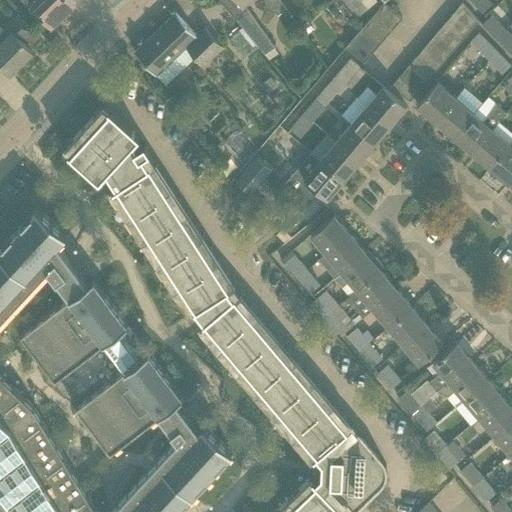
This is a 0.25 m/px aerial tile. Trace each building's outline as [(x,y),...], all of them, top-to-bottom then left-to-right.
[(35,0),(31,5),(52,26),(75,3),(72,0),(35,0)] [(342,0),(356,17),(377,1),(376,0),(342,0)] [(471,0),(482,12),(492,4),(488,0),(471,0)] [(384,2),(376,11),(394,27),(402,18),(384,2)] [(463,2),(452,14),(470,30),(479,20),(463,2)] [(242,27),(258,46),(269,59),(278,53),(247,9),(235,19),(242,27)] [(376,11),(369,20),(387,36),(394,27),(376,11)] [(204,66),(224,47),(205,27),(196,35),(176,13),(135,52),(157,75),(185,47),(204,66)] [(452,14),(444,24),(462,39),(470,30),(452,14)] [(12,32),(0,43),(0,42),(0,63),(9,74),(32,52),(21,40),(32,30),(18,15),(6,27),(12,32)] [(496,40),(507,30),(492,15),(482,26),(496,40)] [(387,36),(369,20),(361,29),(379,45),(387,36)] [(444,24),(437,33),(455,48),(462,39),(444,24)] [(379,45),(361,29),(353,38),(372,53),(379,45)] [(511,35),(507,30),(496,40),(511,55),(511,35)] [(488,61),(496,50),(479,32),(470,43),(488,61)] [(437,33),(429,41),(447,57),(455,48),(437,33)] [(372,53),(353,38),(346,47),(364,62),(372,53)] [(429,41),(422,50),(440,66),(447,57),(429,41)] [(440,66),(422,50),(414,59),(432,75),(440,66)] [(496,50),(488,61),(501,74),(511,65),(496,50)] [(350,58),(334,77),(344,85),(359,67),(350,58)] [(432,75),(414,59),(406,68),(425,83),(432,75)] [(406,68),(399,77),(417,92),(425,83),(406,68)] [(334,77),(318,95),(328,103),(336,93),(343,86),(344,85),(334,77)] [(417,92),(399,77),(391,86),(410,101),(417,92)] [(436,121),(456,98),(437,82),(417,105),(436,121)] [(406,106),(383,86),(368,105),(390,124),(406,106)] [(188,130),(200,119),(177,91),(164,101),(188,130)] [(328,103),(318,95),(303,114),(312,122),(328,103)] [(474,113),(454,136),(473,152),(493,129),(506,113),(488,97),(474,113)] [(474,113),(456,98),(436,121),(454,136),(474,113)] [(74,136),(63,148),(99,181),(107,173),(112,181),(116,187),(110,191),(126,217),(142,241),(157,265),(173,289),(189,315),(195,311),(200,316),(204,322),(198,327),(218,350),(236,372),(255,394),(273,416),(292,438),(312,461),(317,456),(322,462),(322,469),(321,475),(315,481),(311,476),(289,497),(273,511),(342,511),(344,511),(343,510),(349,504),(355,510),(381,485),(382,484),(383,483),(383,482),(385,479),(386,476),(387,472),(387,468),(386,465),(385,463),(385,462),(384,460),(383,459),(382,458),(367,440),(359,431),(353,436),(347,430),(348,429),(329,407),(310,385),(292,363),(287,357),(273,341),(254,319),(235,296),(234,297),(229,289),(230,289),(213,263),(198,239),(182,215),(167,191),(150,165),(150,166),(149,166),(143,156),(148,153),(150,152),(145,143),(144,144),(137,148),(136,146),(134,143),(140,137),(114,114),(104,104),(102,106),(94,115),(86,124),(83,126),(83,127),(74,136)] [(367,105),(352,124),(375,143),(390,124),(368,105),(367,105)] [(312,122),(303,114),(290,129),(300,137),(312,122)] [(352,124),(336,142),(359,162),(375,143),(352,124)] [(510,144),(493,129),(473,152),(491,167),(510,144)] [(286,161),(295,152),(277,134),(268,143),(286,161)] [(336,142),(321,160),(344,180),(359,162),(336,142)] [(511,142),(510,144),(491,167),(509,183),(511,179),(511,142)] [(310,153),(296,169),(279,190),(301,209),(318,190),(328,198),(344,180),(321,160),(320,161),(310,153)] [(246,169),(235,181),(237,182),(249,192),(250,193),(260,181),(246,169)] [(183,409),(184,408),(184,407),(182,408),(177,401),(183,396),(149,351),(139,358),(118,331),(128,324),(93,278),(87,283),(79,272),(80,271),(80,270),(79,271),(75,267),(76,266),(75,265),(74,265),(71,261),(58,244),(66,234),(37,208),(0,248),(0,511),(176,511),(232,451),(203,425),(199,430),(188,415),(189,414),(188,413),(187,414),(185,412),(183,409)] [(327,253),(350,233),(334,214),(310,234),(327,253)] [(350,233),(327,253),(335,263),(328,269),(335,277),(366,252),(350,233)] [(366,252),(335,277),(343,286),(350,280),(358,290),(381,270),(366,252)] [(298,277),(307,270),(294,254),(285,262),(298,277)] [(307,270),(298,277),(310,292),(319,284),(307,270)] [(351,296),(347,298),(363,317),(373,308),(397,288),(381,270),(358,290),(351,296)] [(397,288),(373,308),(389,326),(412,306),(397,288)] [(311,303),(310,303),(323,319),(332,311),(339,305),(326,289),(319,296),(311,303)] [(427,324),(412,306),(389,326),(404,344),(427,324)] [(332,311),(323,319),(336,334),(345,326),(332,311)] [(427,324),(404,344),(420,363),(443,343),(427,324)] [(356,328),(347,336),(360,350),(369,343),(369,342),(366,339),(362,334),(356,328)] [(433,362),(441,371),(429,381),(436,390),(438,390),(472,361),(456,342),(433,362)] [(369,343),(360,350),(373,366),(382,358),(369,343)] [(472,361),(438,390),(448,395),(456,388),(465,399),(488,379),(472,361)] [(377,373),(391,388),(401,379),(388,363),(377,373)] [(503,397),(488,379),(465,399),(480,417),(503,397)] [(411,413),(422,404),(409,388),(398,397),(411,413)] [(511,407),(503,397),(480,417),(496,436),(511,421),(511,407)] [(437,422),(422,404),(411,413),(427,431),(437,422)] [(511,453),(511,421),(496,436),(511,454),(511,453)] [(437,453),(447,445),(434,429),(424,438),(437,453)] [(447,445),(437,453),(450,469),(460,460),(447,445)] [(474,486),(484,477),(471,461),(461,471),(474,486)] [(484,477),(474,486),(486,501),(496,492),(484,477)] [(495,511),(511,511),(511,510),(501,497),(491,507),(495,511)] [(437,511),(428,501),(416,511),(437,511)]
